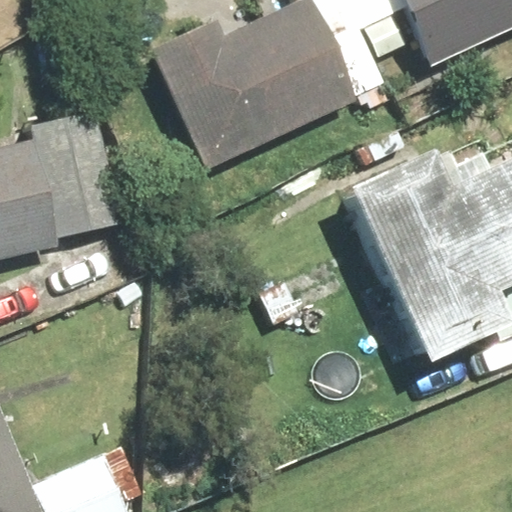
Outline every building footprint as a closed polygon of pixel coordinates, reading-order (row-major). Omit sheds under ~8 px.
[(511,0),(379,0),(415,75),(511,29),(511,0)] [(134,52),(189,174),(340,106),(295,6),(192,52),(182,30),(134,52)] [(18,152),(0,156),(0,262),(40,255),(18,152)] [(410,159),(322,196),(396,372),(485,335),(470,301),(511,282),(511,208),(493,164),(424,192),(410,159)] [(0,511),(23,511),(0,455),(0,511)]
